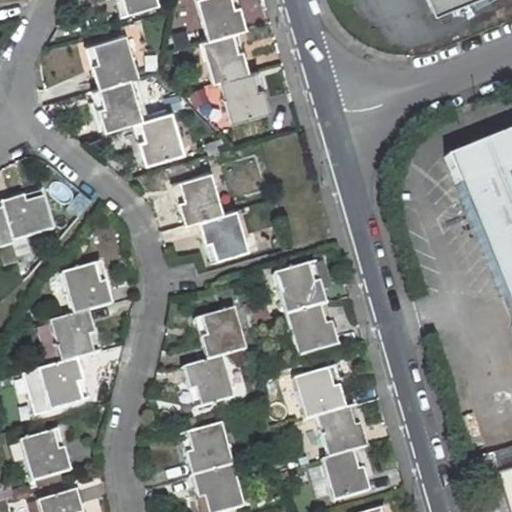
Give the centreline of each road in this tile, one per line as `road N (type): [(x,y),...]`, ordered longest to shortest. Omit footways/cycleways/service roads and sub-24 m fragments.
road 1 (residential): [(27,128),(129,210),(154,266),(158,283),(122,454),(130,511)]
road 2 (unclassified): [(435,511),(326,122)]
road 3 (unclassified): [(326,122),(511,47)]
road 4 (residential): [(54,0),(18,74),(14,106),(27,128)]
road 5 (unclassified): [(326,122),(291,0)]
